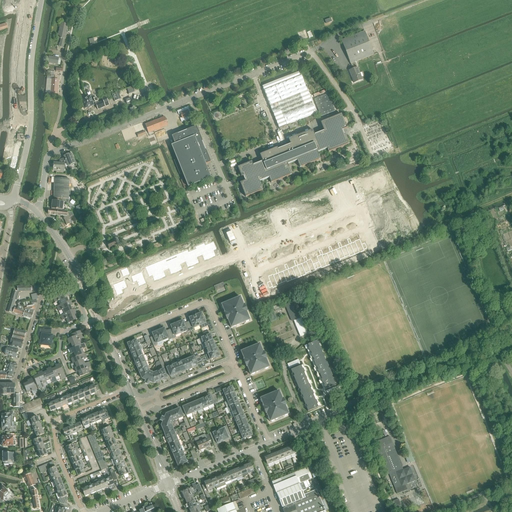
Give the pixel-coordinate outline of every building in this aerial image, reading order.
[(67,34),(68,32),(67,32),(68,24),(61,23),(59,32),(58,38),(61,38),(60,43),(59,43),(58,47),(63,48),(65,39),(66,34),(67,34)] [(355,62),(374,54),(364,31),(342,40),(351,64),(353,69),(350,71),(354,83),(362,80),(358,67),(357,68),(355,62)] [(59,59),(49,57),(48,63),(58,65),(59,59)] [(300,72),(262,87),(264,91),(267,98),(270,106),(279,128),(293,122),(297,121),(316,113),(301,76),(300,72)] [(58,94),(59,80),(55,80),(55,76),(47,76),(47,79),(51,80),(50,93),(54,93),(54,94),(56,94),(58,94)] [(333,107),(326,90),(312,95),(319,112),(333,107)] [(106,98),(103,99),(102,99),(103,101),(98,103),(97,102),(98,102),(98,101),(97,98),(94,99),(92,95),(87,97),(87,99),(85,99),(84,98),(80,100),(82,104),(83,104),(85,109),(93,106),(93,104),(96,103),(96,104),(98,110),(105,107),(106,107),(109,105),(109,106),(110,105),(107,98),(106,98)] [(188,110),(180,113),(182,119),(190,116),(188,110)] [(312,130),(288,139),(290,144),(278,149),(277,148),(260,155),(262,162),(253,165),(252,162),(237,167),(241,177),(243,176),(245,181),(240,183),(246,197),(263,190),(260,182),(269,178),(271,183),(292,175),(287,165),(297,161),(300,168),(320,159),(318,153),(327,149),(328,152),(349,144),(346,135),(344,135),(343,130),(347,128),(341,115),(320,123),(324,131),(314,135),(312,130)] [(145,124),(148,133),(168,126),(165,117),(145,124)] [(175,144),(171,146),(177,159),(174,160),(180,175),(182,174),(188,187),(211,178),(206,164),(211,162),(196,127),(172,136),(175,144)] [(65,158),(62,159),(65,165),(67,164),(69,168),(71,167),(70,166),(76,164),(72,153),(64,156),(65,158)] [(54,163),(53,171),(64,172),(65,165),(62,159),(60,160),(59,163),(54,163)] [(54,179),(54,199),(55,199),(69,199),(69,197),(70,179),(56,179),(54,179)] [(293,205),(288,208),(290,213),(289,213),(292,220),(293,220),(295,226),(301,223),(300,223),(324,213),(324,214),(329,212),(327,206),(328,206),(325,199),(324,199),(322,194),(317,196),(317,197),(294,206),(293,205)] [(52,200),(51,209),(62,210),(63,203),(65,203),(65,202),(69,202),(69,199),(55,199),(55,200),(52,200)] [(49,210),(48,214),(63,216),(67,225),(72,223),(70,217),(73,216),(72,213),(49,210)] [(247,225),(242,227),(244,232),(244,233),(246,240),(247,240),(249,245),(255,243),(255,242),(265,238),(268,237),(273,235),(266,218),(261,220),(261,219),(258,221),(248,225),(247,225)] [(109,249),(117,246),(115,239),(106,243),(109,249)] [(360,239),(355,241),(358,251),(363,249),(364,250),(367,249),(365,243),(362,244),(360,239)] [(349,244),(345,246),(349,255),(354,253),(350,244),(352,243),(351,241),(348,242),(349,244)] [(352,243),(350,244),(354,253),(358,251),(355,241),(354,241),(355,242),(352,243)] [(213,242),(205,246),(210,258),(212,257),(215,256),(213,251),(216,249),(213,242)] [(339,248),(336,250),(340,258),(344,256),(341,248),(342,247),(341,245),(339,246),(339,248)] [(205,246),(196,249),(199,256),(202,255),(204,260),(207,259),(207,260),(210,258),(205,246)] [(342,247),(341,248),(344,256),(349,255),(345,246),(342,247)] [(196,249),(188,252),(193,265),(196,264),(199,263),(196,257),(199,256),(196,249)] [(330,252),(327,253),(330,262),(335,260),(331,251),(333,251),(332,249),(329,250),(330,252)] [(333,251),(331,251),(335,260),(340,258),(336,250),(333,251)] [(188,252),(180,256),(183,263),(185,262),(188,267),(190,266),(191,266),(193,265),(188,252)] [(319,262),(316,263),(318,268),(321,267),(321,266),(325,264),(322,255),(323,255),(322,253),(320,254),(320,255),(317,257),(319,262)] [(323,255),(322,255),(325,264),(330,262),(327,253),(323,255)] [(180,256),(171,259),(176,272),(179,271),(182,269),(180,264),(183,263),(180,256)] [(171,259),(163,262),(166,270),(169,269),(171,274),(174,273),(176,272),(171,259)] [(307,259),(304,260),(305,262),(306,262),(310,270),(314,269),(315,270),(318,268),(316,263),(313,264),(311,259),(307,261),(307,259)] [(163,262),(155,266),(160,279),(162,278),(162,277),(165,276),(163,271),(166,270),(163,262)] [(305,262),(301,264),(305,272),(310,270),(306,262),(305,262)] [(297,263),(294,264),(295,266),(297,266),(300,274),(305,272),(301,264),(298,265),(297,263)] [(155,266),(146,269),(149,276),(152,275),(154,281),(157,279),(157,280),(160,279),(155,266)] [(295,266),(292,267),(296,276),(300,274),(297,266),(295,266)] [(288,267),(285,268),(286,270),(287,269),(291,278),(296,276),(292,267),(289,269),(288,267)] [(286,270),(282,271),(286,280),(291,278),(287,269),(286,270)] [(278,270),(276,272),(276,274),(278,273),(281,282),(286,280),(282,271),(279,273),(278,270)] [(131,276),(133,282),(136,281),(138,286),(146,283),(145,283),(141,272),(131,276)] [(273,274),(277,284),(281,282),(278,273),(276,274),(273,275),(273,274)] [(270,282),(267,283),(269,288),(272,287),(272,286),(277,284),(273,274),(268,277),(270,282)] [(123,280),(113,285),(117,295),(116,295),(117,295),(123,293),(122,292),(121,290),(126,288),(127,288),(124,280),(123,280)] [(58,301),(60,305),(67,302),(65,297),(68,296),(66,292),(52,298),(54,302),(58,301)] [(240,297),(222,305),(225,313),(224,314),(227,320),(228,320),(231,328),(250,320),(246,312),(247,311),(245,305),(243,305),(240,297)] [(70,301),(67,302),(60,305),(56,306),(58,311),(62,310),(64,314),(71,311),(69,306),(72,305),(70,301)] [(301,336),(308,333),(302,320),(301,321),(300,318),(303,317),(296,301),(286,305),(292,321),(295,320),(296,323),(295,323),(301,336)] [(34,308),(34,306),(28,307),(27,302),(23,303),(25,311),(30,312),(29,311),(33,311),(34,308)] [(31,318),(33,311),(29,311),(30,312),(25,311),(23,310),(24,309),(23,308),(23,307),(18,305),(17,308),(15,307),(13,312),(23,315),(23,317),(26,318),(27,317),(31,318)] [(74,310),(71,311),(64,314),(60,315),(62,320),(65,319),(67,323),(75,320),(73,315),(76,314),(74,310)] [(274,310),(267,313),(271,322),(278,319),(274,310)] [(195,316),(200,326),(206,324),(205,323),(206,322),(205,319),(204,320),(203,317),(204,317),(202,313),(202,314),(201,313),(201,312),(197,314),(198,315),(195,316)] [(191,321),(187,323),(191,331),(194,330),(194,328),(200,326),(195,316),(193,317),(193,316),(189,317),(190,318),(189,318),(191,321)] [(179,322),(177,323),(181,334),(187,331),(187,333),(191,331),(187,323),(184,324),(183,321),(182,321),(182,320),(179,321),(179,322)] [(172,329),(169,330),(172,339),(176,337),(175,336),(181,334),(177,323),(174,324),(174,323),(171,325),(171,326),(172,329)] [(52,336),(50,336),(51,329),(38,327),(37,338),(41,339),(40,345),(51,346),(52,336)] [(161,330),(158,331),(163,341),(168,339),(169,340),(172,339),(169,330),(166,332),(164,328),(164,329),(164,328),(160,329),(161,330)] [(13,333),(12,337),(24,340),(26,332),(15,329),(14,330),(13,330),(13,333)] [(69,345),(70,344),(72,343),(73,348),(72,348),(81,345),(81,344),(79,340),(83,339),(81,334),(83,334),(82,330),(70,335),(72,338),(67,340),(69,345)] [(159,346),(163,344),(163,343),(163,341),(158,331),(156,332),(156,331),(152,332),(153,333),(152,333),(154,337),(150,338),(154,346),(157,345),(158,345),(159,346)] [(210,335),(204,337),(201,338),(199,339),(201,345),(204,344),(212,340),(211,338),(212,337),(211,335),(210,335)] [(12,337),(9,346),(10,346),(18,348),(21,349),(22,349),(24,340),(12,337)] [(129,347),(130,349),(141,345),(140,342),(137,343),(136,340),(131,342),(131,341),(128,343),(127,344),(128,344),(127,344),(128,347),(129,347)] [(213,342),(212,340),(204,344),(206,349),(215,345),(214,342),(213,342)] [(318,341),(308,345),(309,348),(308,348),(310,352),(312,354),(311,355),(312,358),(313,358),(314,361),(313,361),(316,368),(317,367),(318,370),(317,370),(319,374),(320,374),(322,379),(321,380),(323,383),(324,386),(325,390),(335,386),(334,382),(335,382),(333,378),(332,379),(331,376),(332,376),(329,369),(328,367),(328,366),(327,363),(326,363),(324,357),(323,353),(322,354),(321,351),(322,351),(320,347),(319,345),(319,344),(318,341)] [(70,349),(68,350),(69,354),(71,353),(72,354),(74,353),(76,357),(84,354),(82,349),(86,348),(84,343),(81,344),(81,345),(72,348),(70,349)] [(259,344),(241,352),(244,360),(243,360),(246,367),(247,366),(251,375),(269,367),(266,359),(267,358),(264,352),(263,352),(259,344)] [(130,352),(131,355),(141,351),(143,350),(141,345),(130,349),(131,352),(130,352)] [(217,348),(215,345),(206,349),(208,354),(217,351),(216,348),(217,348)] [(7,348),(5,355),(11,357),(16,359),(18,351),(18,348),(10,346),(9,348),(7,348)] [(133,358),(134,360),(143,356),(141,351),(131,355),(132,358),(133,358)] [(218,353),(217,351),(208,354),(206,355),(208,361),(215,358),(216,359),(219,357),(218,357),(219,356),(220,355),(219,353),(218,353)] [(85,354),(84,354),(76,357),(71,359),(73,364),(75,363),(77,367),(76,368),(85,364),(83,360),(87,358),(85,354)] [(134,363),(136,366),(145,362),(143,356),(134,360),(135,362),(134,363)] [(194,357),(188,359),(192,368),(194,367),(194,368),(197,366),(197,365),(194,357)] [(192,368),(188,359),(183,361),(186,370),(189,369),(189,370),(192,368)] [(184,371),(186,370),(183,361),(177,363),(181,373),(184,372),(184,371)] [(8,362),(5,373),(6,373),(5,376),(5,377),(10,378),(9,379),(11,379),(12,379),(13,379),(13,378),(13,377),(17,364),(8,362)] [(138,368),(139,371),(147,367),(145,362),(136,366),(137,369),(138,368)] [(88,363),(85,364),(76,368),(74,368),(76,373),(79,372),(81,376),(88,373),(87,369),(90,367),(88,363)] [(178,374),(181,373),(177,363),(172,366),(176,374),(178,373),(178,374)] [(56,369),(52,371),(55,378),(59,377),(61,380),(66,378),(60,364),(55,366),(56,369)] [(173,375),(176,374),(172,366),(167,368),(170,377),(171,376),(171,377),(174,376),(173,375)] [(301,366),(291,370),(292,374),(293,374),(294,376),(293,376),(299,390),(300,389),(301,392),(300,392),(301,396),(302,396),(303,398),(302,398),(305,405),(306,405),(307,408),(306,408),(308,412),(318,407),(317,404),(316,400),(315,401),(313,395),(314,395),(312,391),(311,391),(310,389),(311,388),(309,384),(309,385),(304,373),(305,373),(303,369),(302,369),(301,366)] [(153,373),(151,372),(149,372),(147,367),(139,371),(140,373),(139,373),(140,376),(141,376),(142,379),(146,381),(145,383),(147,384),(148,384),(149,382),(153,384),(157,382),(157,383),(160,382),(159,381),(162,380),(158,371),(153,373)] [(47,371),(42,373),(46,382),(50,380),(52,384),(56,382),(55,378),(52,371),(50,368),(46,370),(47,371)] [(164,369),(158,371),(162,380),(164,379),(164,380),(167,379),(167,378),(164,369)] [(38,377),(34,378),(37,386),(41,384),(43,388),(47,386),(46,382),(42,373),(42,372),(37,374),(38,377)] [(33,395),(37,393),(32,379),(27,381),(28,383),(23,385),(25,389),(27,392),(27,393),(31,391),(33,395)] [(0,393),(14,394),(14,384),(0,384),(0,393)] [(93,385),(88,387),(91,395),(96,392),(99,390),(97,385),(94,387),(93,385)] [(223,391),(225,396),(234,392),(233,390),(234,390),(233,387),(232,387),(231,387),(231,386),(228,388),(228,389),(223,391)] [(88,387),(82,390),(85,397),(91,395),(88,387)] [(177,388),(164,393),(167,399),(179,393),(177,388)] [(82,390),(76,392),(79,400),(85,397),(82,390)] [(279,391),(260,399),(264,407),(263,407),(265,414),(266,413),(270,422),(288,414),(285,406),(286,405),(283,399),(282,399),(279,391)] [(76,392),(70,394),(73,402),(79,400),(76,392)] [(235,395),(234,392),(225,396),(228,401),(237,397),(236,394),(235,395)] [(70,394),(65,397),(68,404),(73,402),(70,394)] [(14,407),(20,407),(22,406),(22,405),(20,405),(20,395),(14,395),(14,407)] [(207,397),(205,398),(204,398),(208,407),(213,405),(210,396),(209,396),(209,395),(206,396),(207,397)] [(65,397),(59,399),(62,407),(68,404),(65,397)] [(201,399),(199,400),(203,409),(208,407),(204,398),(205,398),(204,397),(201,399)] [(238,400),(237,397),(228,401),(225,403),(227,408),(230,407),(238,403),(237,401),(238,400)] [(50,412),(56,409),(53,402),(51,398),(50,398),(52,402),(47,404),(50,412)] [(59,399),(53,402),(56,409),(62,407),(59,399)] [(196,401),(193,402),(197,411),(203,409),(199,400),(197,401),(196,401)] [(191,404),(188,405),(192,414),(197,411),(193,402),(190,403),(191,404)] [(239,406),(238,403),(230,407),(227,408),(229,413),(232,412),(242,408),(240,405),(239,406)] [(186,416),(192,414),(188,405),(186,406),(186,405),(183,406),(183,407),(186,416)] [(177,410),(174,411),(178,419),(183,417),(180,408),(179,409),(179,408),(176,409),(177,410)] [(243,411),(242,408),(232,412),(234,417),(243,414),(242,411),(243,411)] [(104,410),(98,413),(101,420),(106,418),(106,417),(108,416),(106,410),(104,411),(104,410)] [(12,418),(12,415),(13,415),(12,411),(9,411),(9,414),(3,414),(3,415),(2,416),(2,419),(1,419),(1,421),(2,422),(2,423),(14,422),(14,418),(12,418)] [(164,431),(165,434),(173,430),(171,426),(172,423),(173,421),(178,419),(174,411),(172,412),(171,411),(169,412),(169,413),(166,414),(164,418),(162,417),(161,419),(161,420),(163,421),(161,426),(163,429),(162,429),(163,432),(164,431)] [(98,413),(92,415),(95,422),(101,420),(98,413)] [(244,416),(243,414),(234,417),(236,423),(246,419),(245,416),(244,416)] [(92,415),(87,417),(90,424),(89,425),(92,431),(94,430),(92,424),(95,422),(92,415)] [(30,420),(28,420),(31,426),(32,425),(39,422),(37,417),(30,420)] [(83,427),(86,426),(87,426),(88,426),(89,425),(90,424),(87,417),(80,420),(83,427)] [(247,422),(246,419),(236,423),(239,428),(247,425),(246,422),(247,422)] [(403,470),(392,443),(385,425),(380,427),(379,426),(381,425),(379,419),(373,422),(375,427),(376,427),(377,429),(370,431),(387,474),(389,474),(397,494),(407,490),(405,484),(415,480),(410,467),(403,470)] [(10,431),(12,430),(15,430),(15,427),(14,427),(14,422),(2,423),(2,424),(1,425),(1,426),(2,426),(2,430),(4,430),(4,431),(10,431)] [(32,425),(34,431),(41,428),(39,422),(32,425)] [(80,423),(74,425),(77,432),(82,430),(80,423)] [(74,425),(68,428),(71,435),(77,432),(74,425)] [(248,427),(247,425),(239,428),(241,434),(250,430),(251,430),(249,427),(248,427)] [(224,429),(219,431),(223,441),(225,440),(226,441),(229,440),(228,439),(229,439),(227,436),(230,435),(227,426),(224,427),(224,429)] [(101,431),(103,436),(112,433),(109,427),(101,431)] [(44,434),(41,428),(34,431),(36,435),(32,437),(33,439),(37,438),(37,437),(44,434)] [(68,428),(62,430),(65,437),(69,436),(70,440),(73,439),(71,435),(68,428)] [(165,436),(166,439),(176,435),(173,430),(165,434),(166,436),(165,436)] [(251,432),(250,430),(241,434),(243,439),(248,437),(248,438),(251,437),(251,436),(252,435),(253,435),(251,432)] [(220,442),(223,441),(219,431),(213,433),(213,432),(210,433),(213,442),(216,440),(217,444),(218,443),(218,444),(221,443),(220,442)] [(103,436),(106,442),(114,439),(112,433),(103,436)] [(199,436),(205,449),(210,447),(208,444),(209,443),(209,441),(211,440),(208,434),(205,435),(205,434),(199,436)] [(3,442),(2,443),(2,445),(3,446),(13,446),(15,446),(15,441),(13,441),(13,437),(15,437),(15,435),(9,435),(9,437),(2,437),(3,441),(3,442)] [(168,442),(169,444),(178,441),(176,435),(166,439),(167,442),(168,442)] [(199,451),(205,449),(199,436),(194,439),(194,440),(191,441),(194,447),(197,447),(197,448),(198,448),(199,451)] [(33,441),(35,447),(43,444),(40,438),(33,441)] [(106,442),(108,448),(116,445),(114,439),(106,442)] [(169,447),(170,450),(180,446),(178,441),(169,444),(170,447),(169,447)] [(407,443),(403,445),(410,463),(414,462),(407,443)] [(35,447),(38,452),(45,449),(43,444),(35,447)] [(65,447),(68,453),(77,450),(78,449),(77,448),(76,448),(76,447),(74,448),(73,444),(65,447)] [(108,448),(106,449),(107,452),(109,450),(110,454),(119,450),(116,445),(108,448)] [(293,445),(288,448),(291,455),(296,453),(293,445)] [(173,453),(173,455),(182,452),(180,446),(170,450),(172,453),(173,453)] [(288,448),(282,450),(285,458),(291,455),(288,448)] [(47,455),(45,449),(38,452),(40,458),(47,455)] [(79,455),(77,450),(68,453),(70,459),(78,456),(79,455)] [(110,454),(113,459),(121,456),(119,450),(110,454)] [(282,450),(276,452),(279,460),(285,458),(282,450)] [(3,459),(2,460),(2,461),(3,462),(3,463),(4,463),(4,465),(8,465),(8,464),(13,464),(13,463),(15,463),(15,457),(16,457),(16,453),(13,454),(13,453),(7,453),(7,452),(3,452),(3,459)] [(175,461),(176,461),(184,457),(182,452),(173,455),(174,458),(175,461)] [(276,452),(270,455),(273,462),(279,460),(276,452)] [(70,459),(73,465),(80,462),(82,461),(79,455),(78,456),(70,459)] [(267,465),(273,462),(270,455),(264,457),(267,465)] [(113,459),(113,460),(111,461),(112,463),(114,462),(115,465),(123,462),(121,456),(113,459)] [(187,462),(184,457),(176,461),(177,463),(176,463),(177,466),(178,466),(179,466),(179,467),(182,465),(182,464),(187,462)] [(73,465),(75,470),(82,468),(84,467),(82,461),(80,462),(73,465)] [(115,465),(118,471),(126,467),(123,462),(115,465)] [(250,463),(244,465),(248,473),(254,471),(250,463)] [(47,464),(44,465),(46,471),(48,470),(50,476),(58,473),(55,467),(52,468),(49,470),(47,464)] [(244,465),(239,468),(242,476),(243,479),(245,478),(245,477),(249,475),(248,475),(248,473),(244,465)] [(128,473),(126,467),(118,471),(120,477),(123,475),(124,478),(128,477),(127,474),(128,473)] [(85,473),(82,468),(75,470),(78,476),(85,473)] [(239,468),(233,470),(236,478),(242,476),(239,468)] [(272,482),(276,493),(300,484),(312,479),(307,468),(272,482)] [(233,470),(227,473),(231,480),(236,478),(233,470)] [(50,476),(49,476),(52,482),(53,481),(53,482),(60,479),(58,473),(50,476)] [(227,473),(221,475),(225,483),(231,480),(227,473)] [(28,488),(35,485),(30,474),(24,477),(28,488)] [(221,475),(216,477),(220,487),(225,485),(225,483),(221,475)] [(110,477),(105,479),(108,487),(113,484),(110,477)] [(216,489),(220,487),(216,477),(210,480),(213,488),(216,487),(216,489)] [(53,482),(55,487),(62,484),(60,479),(53,482)] [(105,479),(99,482),(102,489),(108,487),(105,479)] [(99,482),(98,480),(92,482),(93,484),(96,491),(102,489),(99,482)] [(207,490),(213,488),(210,480),(204,482),(207,490)] [(55,487),(57,493),(65,490),(62,484),(55,487)] [(93,484),(88,487),(91,494),(96,491),(93,484)] [(300,484),(276,493),(282,507),(287,505),(287,507),(306,499),(318,495),(317,490),(304,495),(300,484)] [(0,502),(3,503),(3,497),(5,498),(10,494),(2,485),(0,486),(0,502)] [(85,496),(91,494),(88,487),(82,489),(85,496)] [(185,498),(192,495),(193,495),(192,491),(194,490),(193,488),(182,492),(185,498)] [(34,509),(39,508),(37,496),(35,490),(31,491),(34,509)] [(67,496),(65,490),(57,493),(60,499),(57,500),(59,503),(65,505),(67,499),(66,496),(67,496)] [(194,498),(192,495),(185,498),(187,504),(197,500),(196,498),(194,498)] [(283,511),(321,511),(325,511),(318,495),(306,499),(287,507),(283,509),(283,511)] [(401,506),(398,499),(393,501),(395,508),(401,506)] [(198,502),(197,500),(187,504),(189,510),(199,506),(200,505),(199,502),(198,502)] [(217,509),(217,511),(245,511),(244,508),(236,511),(232,503),(217,509)]
